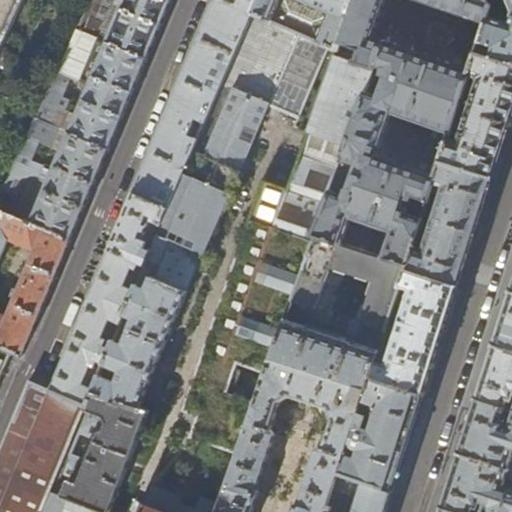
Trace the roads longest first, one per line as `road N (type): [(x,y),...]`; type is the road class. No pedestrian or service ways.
road 1 (residential): [(0,421),(20,373),(40,361),(196,0)]
road 2 (residential): [(511,190),(411,511)]
